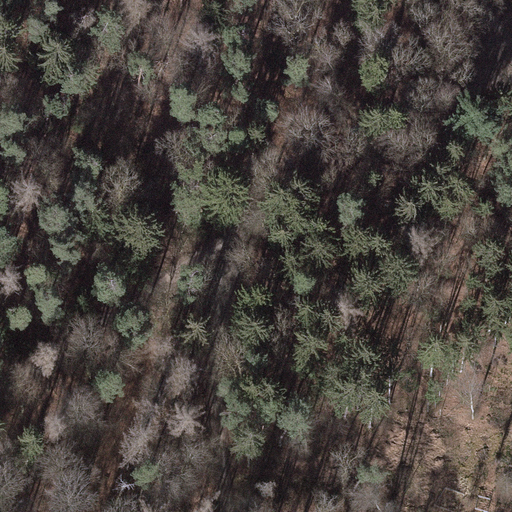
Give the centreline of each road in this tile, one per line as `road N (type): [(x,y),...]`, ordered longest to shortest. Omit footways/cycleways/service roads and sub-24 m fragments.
road 1 (track): [(496,63),(463,74),(241,234),(229,275),(220,444),(234,511)]
road 2 (track): [(0,391),(241,234)]
